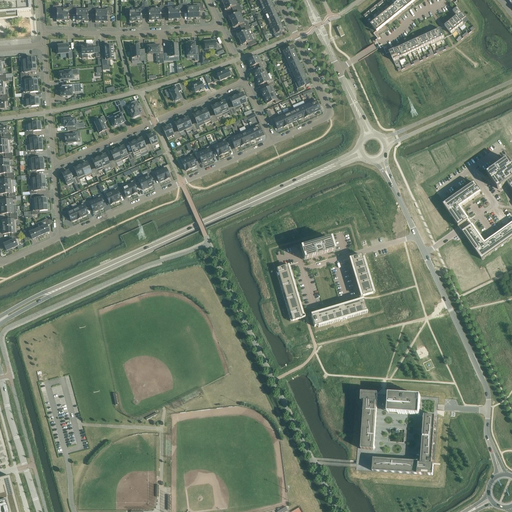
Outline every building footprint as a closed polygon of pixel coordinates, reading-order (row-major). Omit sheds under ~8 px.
[(0,0),(0,20),(18,19),(17,12),(31,11),(29,0),(0,0)] [(238,5),(235,0),(234,0),(224,5),(225,7),(223,7),(225,11),(233,7),(234,10),(240,8),(243,7),(242,5),(240,6),(239,4),(238,5)] [(393,3),(401,12),(405,9),(398,0),(397,0),(393,3)] [(397,0),(398,0),(405,9),(409,6),(403,0),(397,0)] [(261,5),(263,10),(272,6),(271,4),(272,3),(271,1),(261,5)] [(393,3),(389,7),(396,16),(401,12),(393,3)] [(203,10),(203,4),(198,4),(199,7),(193,8),(193,6),(194,18),(196,18),(196,20),(200,19),(199,11),(203,10)] [(65,22),(68,22),(69,14),(72,14),(73,5),(69,5),(69,8),(63,8),(63,21),(65,21),(65,22)] [(80,21),(82,21),(82,9),(77,8),(77,7),(73,7),(73,5),(72,14),(76,14),(76,23),(80,23),(80,21)] [(92,14),(92,6),(88,5),(88,9),(82,9),(82,21),(84,21),(84,23),(88,23),(88,14),(92,14)] [(180,12),(184,11),(183,5),(179,5),(179,6),(174,7),(174,19),(177,19),(177,21),(180,20),(180,12)] [(187,11),(188,20),(191,20),(191,18),(194,18),(193,6),(187,6),(187,5),(183,5),(184,11),(187,11)] [(60,21),(63,21),(63,8),(57,8),(57,7),(53,6),(53,13),(57,13),(57,22),(60,22),(60,21)] [(99,22),(101,22),(102,11),(102,9),(96,9),(96,8),(92,8),(92,6),(92,14),(96,14),(95,23),(99,23),(99,22)] [(160,7),(154,8),(155,20),(157,20),(157,22),(161,22),(160,13),(164,13),(164,6),(160,6),(160,7)] [(172,19),(174,19),(174,7),(168,7),(168,6),(164,6),(164,13),(168,12),(168,21),(172,21),(172,19)] [(263,10),(265,15),(275,11),(274,8),(273,8),(272,6),(263,10)] [(140,9),(135,9),(136,22),(138,21),(138,23),(142,23),(141,14),(145,14),(144,7),(140,7),(140,9)] [(155,20),(154,8),(149,8),(149,7),(144,7),(145,14),(149,13),(149,22),(153,22),(153,21),(155,20)] [(389,7),(385,10),(386,11),(393,19),(396,16),(389,7)] [(456,9),(453,11),(456,15),(457,16),(463,23),(468,20),(458,7),(456,9)] [(111,16),(112,8),(107,8),(107,11),(102,11),(101,22),(104,22),(104,24),(108,24),(108,20),(107,20),(107,18),(107,17),(107,16),(111,16)] [(133,22),(136,22),(135,9),(135,11),(129,11),(129,8),(125,8),(125,15),(129,15),(130,23),(133,23),(133,22)] [(228,18),(229,21),(231,20),(232,22),(241,18),(243,17),(241,12),(242,11),(240,8),(234,10),(236,14),(228,18)] [(265,15),(267,20),(277,16),(276,13),(275,11),(265,15)] [(382,14),(389,22),(393,19),(386,11),(382,14)] [(382,13),(378,16),(385,25),(389,22),(382,14),(382,13)] [(267,20),(270,25),(280,20),(278,18),(277,16),(267,20)] [(374,19),(381,28),(385,25),(378,16),(374,19)] [(457,16),(453,20),(459,28),(460,29),(465,25),(463,24),(463,23),(457,16)] [(241,25),(242,28),(248,25),(247,22),(244,23),(241,18),(232,22),(233,24),(231,25),(233,28),(241,25)] [(373,18),(369,22),(371,24),(376,32),(377,32),(381,28),(374,19),(373,18)] [(270,25),(272,30),(281,26),(280,23),(281,23),(280,20),(270,25)] [(453,20),(449,23),(456,31),(456,30),(459,28),(453,20)] [(449,23),(445,26),(448,30),(451,34),(452,35),(457,31),(456,30),(456,31),(449,23)] [(239,38),(240,40),(251,35),(249,35),(247,31),(250,29),(248,25),(242,28),(244,32),(236,35),(237,39),(239,38)] [(281,26),(272,30),(274,35),(276,38),(282,35),(281,32),(284,31),(283,28),(282,28),(281,26)] [(340,37),(344,35),(340,26),(336,28),(340,37)] [(440,29),(435,31),(440,42),(445,39),(441,29),(440,29)] [(435,31),(431,33),(436,44),(440,42),(435,31)] [(431,33),(427,35),(431,44),(430,44),(431,46),(436,44),(431,33)] [(253,40),(251,35),(240,40),(241,42),(239,43),(241,46),(249,42),(250,46),(257,43),(255,39),(253,40)] [(427,35),(422,37),(426,46),(427,46),(430,44),(431,44),(427,35)] [(422,37),(417,40),(421,48),(422,49),(427,47),(427,46),(426,46),(422,37)] [(417,40),(412,42),(416,50),(417,50),(421,48),(417,40)] [(208,42),(204,42),(205,50),(216,49),(217,51),(221,49),(218,45),(216,45),(216,41),(211,42),(208,42)] [(412,42),(408,44),(412,53),(417,51),(417,50),(416,50),(412,42)] [(184,53),(187,53),(187,56),(195,55),(195,59),(195,61),(199,61),(198,46),(195,47),(194,43),(192,44),(192,43),(188,43),(188,44),(186,44),(187,47),(183,48),(184,53)] [(408,44),(404,46),(408,55),(412,53),(408,44)] [(66,45),(57,46),(58,51),(57,51),(57,54),(58,54),(58,55),(68,54),(69,59),(72,59),(72,51),(68,51),(68,47),(68,45),(66,45)] [(148,54),(156,54),(159,54),(160,60),(162,60),(163,64),(164,64),(163,48),(160,48),(159,45),(155,46),(152,46),(148,46),(148,54)] [(170,54),(164,54),(165,61),(169,61),(174,60),(174,57),(178,57),(177,45),(169,45),(170,46),(168,46),(169,50),(170,50),(170,54)] [(80,48),(80,52),(82,52),(82,59),(88,58),(87,55),(96,54),(96,58),(98,57),(100,57),(99,47),(93,48),(93,46),(90,46),(88,46),(84,46),(85,47),(81,47),(81,48),(80,48)] [(107,61),(114,60),(113,46),(105,47),(105,51),(101,51),(103,70),(110,69),(109,65),(107,65),(107,61)] [(285,57),(294,53),(293,50),(294,50),(292,46),(289,48),(289,49),(286,50),(285,47),(278,50),(280,53),(283,52),(285,57)] [(404,46),(399,48),(403,57),(404,56),(408,55),(404,46)] [(139,59),(140,62),(144,61),(144,64),(146,63),(145,48),(144,48),(144,50),(141,50),(141,51),(139,51),(139,47),(131,47),(132,59),(133,59),(137,58),(137,59),(139,59)] [(399,48),(395,50),(399,61),(405,58),(404,56),(403,57),(399,48)] [(395,50),(389,53),(394,63),(395,65),(400,63),(399,61),(395,50)] [(286,63),(297,58),(296,55),(295,55),(294,53),(285,57),(283,58),(286,63)] [(248,62),(247,62),(249,66),(250,66),(250,68),(258,64),(259,67),(266,64),(264,61),(262,62),(259,56),(257,57),(247,61),(248,62)] [(21,61),(21,67),(36,66),(35,59),(27,60),(27,57),(19,57),(19,61),(21,61)] [(202,57),(200,57),(201,65),(205,64),(208,63),(208,60),(204,60),(204,57),(202,57)] [(288,68),(299,63),(298,61),(299,61),(297,58),(286,63),(288,68)] [(288,68),(291,74),(302,69),(301,68),(302,68),(301,65),(300,66),(299,63),(288,68)] [(253,75),(255,79),(256,79),(267,74),(265,68),(267,67),(266,64),(259,67),(261,70),(253,73),(253,75)] [(29,76),(28,76),(28,73),(36,72),(36,70),(36,66),(21,67),(22,73),(20,73),(21,77),(29,76)] [(226,72),(224,69),(226,69),(225,68),(215,72),(217,72),(218,75),(217,76),(218,78),(213,80),(215,82),(214,82),(214,83),(219,81),(220,82),(225,79),(231,77),(228,71),(226,72)] [(293,79),(304,74),(303,70),(302,71),(302,69),(291,74),(293,79)] [(61,80),(63,80),(64,82),(69,82),(69,79),(72,79),(72,75),(73,75),(78,75),(77,70),(78,70),(77,70),(71,70),(71,71),(70,71),(70,70),(63,70),(63,73),(60,73),(60,77),(60,80),(61,80)] [(256,80),(255,81),(257,85),(258,84),(258,86),(266,82),(268,85),(274,82),(273,79),(270,80),(267,74),(256,79),(256,80)] [(295,84),(306,79),(305,77),(306,77),(304,74),(293,79),(295,84)] [(29,77),(29,76),(21,77),(21,81),(24,81),(24,87),(23,87),(37,86),(37,82),(36,79),(28,80),(28,77),(29,77)] [(205,83),(203,78),(200,79),(201,82),(196,84),(196,85),(192,86),(193,88),(192,88),(194,92),(195,92),(195,93),(199,91),(200,91),(202,90),(204,89),(202,85),(205,83)] [(297,89),(296,90),(298,93),(304,90),(303,87),(306,86),(306,87),(309,85),(308,81),(307,82),(306,79),(295,84),(297,89)] [(262,93),(261,93),(263,97),(264,98),(273,93),(276,92),(273,86),(275,85),(274,82),(268,85),(269,88),(261,91),(262,93)] [(61,92),(60,92),(61,96),(62,96),(62,97),(67,96),(67,97),(71,97),(70,96),(72,96),(72,93),(74,93),(81,92),(80,89),(80,84),(62,86),(62,89),(61,89),(61,92)] [(181,99),(178,92),(182,91),(179,84),(174,86),(176,88),(169,91),(172,97),(171,97),(173,102),(174,101),(174,102),(181,99)] [(22,93),(22,97),(30,96),(30,93),(38,93),(37,86),(23,87),(23,93),(22,93)] [(247,105),(242,93),(241,94),(240,93),(236,95),(237,96),(236,96),(241,108),(240,105),(244,104),(245,106),(247,105)] [(264,98),(263,99),(265,103),(266,103),(267,104),(274,101),(276,103),(282,100),(281,97),(278,98),(276,99),(273,93),(264,98)] [(38,107),(39,107),(38,99),(31,99),(31,100),(30,100),(30,97),(30,96),(22,97),(23,101),(25,101),(26,107),(31,107),(38,107)] [(241,108),(236,96),(235,96),(231,97),(231,98),(230,99),(233,107),(230,108),(233,114),(236,113),(235,110),(241,108)] [(319,105),(318,101),(316,101),(315,99),(310,102),(315,113),(320,111),(318,105),(319,105)] [(130,113),(133,118),(140,115),(136,107),(139,106),(137,101),(131,103),(133,106),(128,108),(129,109),(127,110),(129,113),(130,113)] [(218,104),(223,116),(229,113),(230,116),(233,114),(230,108),(227,109),(224,101),(222,102),(222,101),(218,103),(218,104)] [(309,115),(315,113),(310,102),(304,104),(309,115)] [(223,116),(218,104),(217,105),(217,104),(213,106),(211,107),(215,115),(212,116),(215,123),(218,121),(217,119),(223,116)] [(304,118),(310,116),(309,115),(304,104),(299,106),(304,118)] [(121,105),(117,106),(120,112),(113,115),(115,118),(110,120),(111,120),(112,122),(111,122),(113,126),(114,127),(118,125),(121,124),(125,122),(121,115),(121,113),(124,112),(121,105)] [(299,106),(294,109),(299,120),(304,118),(299,106)] [(204,122),(205,124),(211,121),(212,124),(215,123),(212,116),(209,117),(206,110),(204,110),(204,109),(200,111),(200,112),(199,112),(204,122)] [(293,122),(294,122),(299,120),(294,109),(288,111),(293,122)] [(288,111),(283,113),(288,125),(293,122),(288,111)] [(198,125),(204,122),(199,112),(198,113),(198,112),(194,114),(194,115),(193,115),(197,123),(194,124),(197,131),(200,129),(198,125)] [(288,125),(283,113),(278,116),(283,127),(283,128),(288,125)] [(106,122),(104,116),(100,118),(101,120),(95,123),(99,134),(106,130),(103,124),(106,122)] [(283,127),(278,116),(269,120),(272,125),(275,124),(277,130),(283,127)] [(197,131),(194,124),(191,125),(188,118),(186,118),(182,119),(182,120),(181,121),(186,132),(192,130),(194,132),(197,131)] [(68,131),(76,131),(76,127),(75,119),(63,120),(64,124),(65,124),(65,128),(67,127),(68,131)] [(175,132),(178,139),(182,138),(179,133),(185,130),(186,132),(181,121),(180,121),(180,120),(176,122),(176,123),(175,123),(178,131),(175,132)] [(26,132),(25,132),(25,136),(33,135),(33,131),(33,132),(41,131),(40,124),(40,123),(40,124),(33,124),(33,125),(26,125),(26,132)] [(260,124),(251,128),(256,139),(261,137),(259,131),(262,130),(260,124)] [(169,126),(168,127),(167,126),(163,128),(164,128),(163,129),(168,141),(174,138),(175,140),(178,139),(175,132),(173,134),(169,126)] [(0,134),(3,134),(3,137),(11,137),(10,133),(8,133),(7,127),(0,127),(0,134)] [(251,128),(246,130),(251,142),(256,139),(251,128)] [(246,130),(241,133),(246,144),(251,142),(246,130)] [(66,143),(68,143),(68,144),(72,144),(72,143),(77,143),(77,138),(80,137),(79,132),(73,132),(73,135),(65,136),(66,138),(65,138),(65,139),(66,139),(66,143)] [(153,147),(159,145),(154,133),(153,133),(152,133),(148,134),(149,135),(147,136),(151,144),(148,145),(151,151),(154,150),(153,147)] [(241,133),(235,135),(240,146),(241,147),(246,145),(245,144),(246,144),(241,133)] [(33,135),(25,136),(26,139),(27,139),(28,145),(42,144),(42,140),(41,140),(41,138),(33,138),(33,135)] [(231,141),(228,142),(229,145),(232,143),(235,149),(240,146),(235,135),(230,137),(231,141)] [(0,147),(10,147),(9,141),(11,141),(11,137),(3,137),(3,138),(4,141),(0,141),(0,147)] [(151,151),(148,145),(145,146),(141,138),(140,139),(140,138),(136,140),(136,141),(135,141),(140,153),(146,150),(148,153),(151,151)] [(224,140),(218,143),(223,155),(228,152),(229,151),(227,146),(229,145),(228,142),(227,139),(224,140)] [(140,153),(135,141),(134,142),(134,141),(130,143),(129,144),(132,152),(130,153),(132,160),(136,158),(134,156),(140,153)] [(218,143),(210,146),(213,152),(216,151),(218,156),(219,156),(219,157),(223,155),(218,143)] [(27,152),(24,152),(24,156),(27,156),(35,155),(34,151),(35,151),(35,152),(43,151),(42,144),(28,145),(28,152),(27,152)] [(117,149),(122,161),(128,158),(129,161),(132,160),(130,153),(127,154),(123,147),(122,147),(121,146),(117,148),(118,149),(117,149)] [(210,146),(202,150),(208,162),(212,160),(211,159),(213,159),(210,153),(213,152),(210,146)] [(10,147),(0,147),(0,154),(5,154),(5,157),(12,157),(12,153),(10,153),(10,147)] [(111,161),(114,168),(117,166),(116,164),(122,161),(117,149),(116,150),(116,149),(112,151),(112,152),(111,152),(114,160),(111,161)] [(198,152),(194,153),(196,157),(197,159),(199,158),(202,164),(203,163),(204,164),(208,162),(202,150),(198,152)] [(191,155),(186,157),(191,168),(196,166),(194,161),(197,159),(196,157),(194,153),(191,155)] [(35,155),(27,156),(27,159),(29,159),(29,165),(43,164),(44,164),(43,160),(43,158),(35,158),(35,155)] [(99,158),(104,169),(110,167),(111,169),(114,168),(111,161),(108,162),(105,155),(103,155),(99,156),(99,157),(99,158)] [(0,167),(12,167),(11,167),(9,167),(9,161),(13,161),(12,157),(5,157),(5,161),(0,161),(0,167)] [(93,169),(96,176),(99,175),(98,172),(104,169),(99,158),(98,158),(98,157),(93,159),(94,160),(92,160),(96,168),(93,169)] [(186,157),(177,161),(180,167),(183,166),(185,171),(186,171),(191,169),(191,168),(186,157)] [(511,166),(507,160),(486,174),(498,190),(507,184),(511,190),(511,189),(511,166)] [(80,166),(86,177),(92,175),(93,177),(96,176),(93,169),(90,171),(87,163),(85,164),(85,163),(81,165),(80,166)] [(30,172),(28,172),(29,175),(37,175),(36,175),(36,171),(36,172),(44,171),(44,164),(43,164),(29,165),(30,172)] [(75,178),(78,184),(81,183),(80,180),(86,177),(80,166),(79,165),(75,167),(76,168),(74,169),(78,176),(75,178)] [(168,165),(160,169),(165,181),(170,179),(169,178),(170,178),(168,173),(171,171),(168,165)] [(139,166),(124,173),(125,176),(136,172),(137,175),(142,173),(139,166)] [(12,167),(0,167),(0,174),(6,174),(7,177),(6,177),(14,177),(14,173),(12,173),(12,167)] [(160,169),(151,173),(154,179),(157,177),(159,183),(160,182),(161,183),(165,181),(160,169)] [(72,179),(68,171),(67,172),(67,171),(63,173),(63,174),(62,174),(63,177),(62,177),(64,181),(65,181),(67,186),(73,183),(75,186),(78,184),(75,178),(72,179)] [(151,173),(143,176),(148,188),(152,187),(152,186),(153,185),(151,180),(154,179),(151,173)] [(37,175),(29,175),(29,179),(30,179),(31,185),(45,184),(45,177),(37,178),(36,178),(36,175),(37,175)] [(139,182),(136,184),(137,186),(140,185),(143,190),(144,189),(144,190),(148,188),(143,176),(138,179),(139,182)] [(0,187),(13,187),(13,181),(14,180),(14,177),(6,177),(7,177),(7,181),(0,181),(0,187)] [(135,180),(127,184),(132,195),(137,193),(135,187),(137,186),(136,184),(135,180)] [(462,191),(443,205),(450,215),(451,214),(452,216),(452,217),(454,221),(455,220),(457,222),(456,223),(459,227),(468,220),(459,207),(481,192),(474,183),(470,185),(471,186),(469,188),(468,187),(464,190),(465,191),(463,192),(462,191)] [(31,192),(30,192),(30,195),(38,195),(38,191),(45,191),(45,188),(46,188),(45,184),(31,185),(31,192)] [(127,184),(118,187),(121,193),(124,192),(126,197),(127,197),(128,198),(132,195),(127,184)] [(13,187),(0,187),(0,194),(8,194),(8,197),(16,197),(15,193),(14,193),(13,187)] [(115,189),(110,191),(115,203),(120,201),(119,201),(121,200),(118,195),(121,193),(118,187),(115,189)] [(110,191),(102,195),(105,201),(107,199),(110,205),(115,203),(110,191)] [(38,195),(30,195),(31,199),(32,199),(32,205),(47,204),(47,200),(46,200),(46,198),(38,198),(38,195)] [(102,195),(94,199),(99,211),(103,209),(103,208),(104,207),(102,202),(105,201),(102,195)] [(0,207),(12,207),(12,201),(16,200),(16,197),(8,197),(8,201),(0,201),(0,204),(0,203),(0,207)] [(94,199),(86,202),(88,208),(91,207),(93,212),(95,212),(99,211),(94,199)] [(81,204),(77,206),(82,218),(87,216),(86,215),(88,215),(85,209),(88,208),(86,202),(85,202),(87,206),(84,207),(83,203),(81,204)] [(33,211),(32,212),(32,215),(40,215),(40,214),(39,214),(39,211),(40,211),(40,212),(47,211),(47,204),(32,205),(33,211)] [(77,206),(72,208),(77,220),(82,218),(77,206)] [(12,207),(0,207),(0,211),(0,212),(1,212),(1,214),(9,214),(10,217),(17,217),(17,213),(13,213),(12,207)] [(72,208),(63,212),(66,218),(69,217),(71,222),(72,222),(77,220),(72,208)] [(1,228),(16,227),(16,220),(17,220),(17,217),(10,217),(10,221),(9,221),(8,221),(2,221),(2,224),(1,224),(1,228)] [(41,228),(38,229),(41,237),(45,235),(44,234),(49,232),(47,226),(50,225),(47,219),(44,221),(45,222),(40,225),(41,228)] [(471,225),(462,232),(482,260),(482,259),(484,257),(485,258),(489,255),(488,254),(490,253),(491,254),(495,251),(494,250),(496,248),(497,249),(501,247),(500,246),(503,244),(503,245),(507,242),(506,241),(509,240),(509,241),(511,238),(511,225),(485,244),(471,225)] [(33,228),(26,231),(26,232),(26,235),(27,235),(30,234),(32,239),(32,240),(37,238),(38,239),(41,237),(38,229),(36,226),(33,228)] [(16,227),(1,228),(2,232),(3,232),(3,234),(11,234),(11,237),(19,236),(18,233),(17,233),(16,227)] [(12,241),(4,245),(5,248),(4,249),(6,253),(9,251),(9,250),(17,247),(20,246),(19,236),(11,237),(11,238),(12,241)] [(330,239),(302,247),(306,260),(333,252),(330,239)] [(361,255),(350,258),(362,297),(373,294),(370,286),(368,280),(362,259),(361,255)] [(287,266),(277,269),(292,321),(305,317),(304,315),(302,316),(287,266)] [(364,301),(311,316),(314,327),(318,326),(339,320),(346,318),(353,315),(359,313),(367,311),(364,301)] [(377,402),(378,394),(361,392),(361,401),(364,401),(361,449),(372,450),(373,446),(372,446),(376,402),(377,402)] [(419,415),(420,397),(389,394),(387,413),(419,415)] [(373,460),(372,471),(433,475),(434,464),(432,464),(435,416),(426,416),(425,420),(422,464),(377,460),(373,460)] [(0,511),(19,511),(10,476),(0,478),(0,511)]
